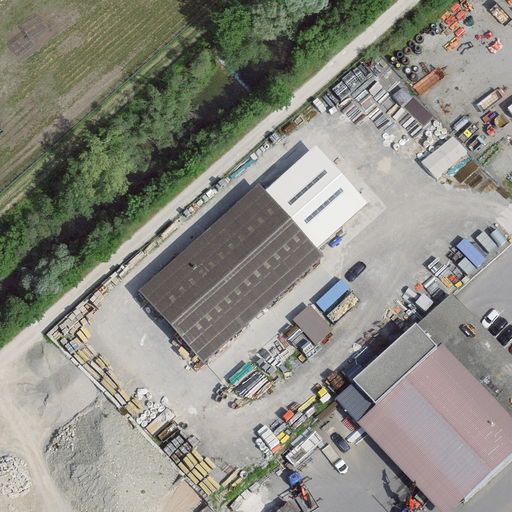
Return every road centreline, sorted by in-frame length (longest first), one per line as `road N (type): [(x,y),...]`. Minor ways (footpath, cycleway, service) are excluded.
road 1 (unclassified): [(0,368),(251,148)]
road 2 (track): [(0,194),(217,0)]
road 3 (track): [(251,148),(416,0)]
